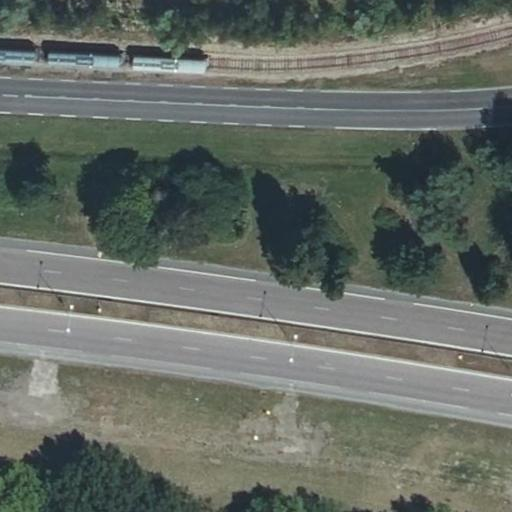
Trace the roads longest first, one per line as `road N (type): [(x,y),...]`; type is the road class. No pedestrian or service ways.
road 1 (secondary): [(0,328),(511,401)]
road 2 (secondary): [(511,342),(0,271)]
road 3 (tertiary): [(511,105),(303,109),(0,94)]
